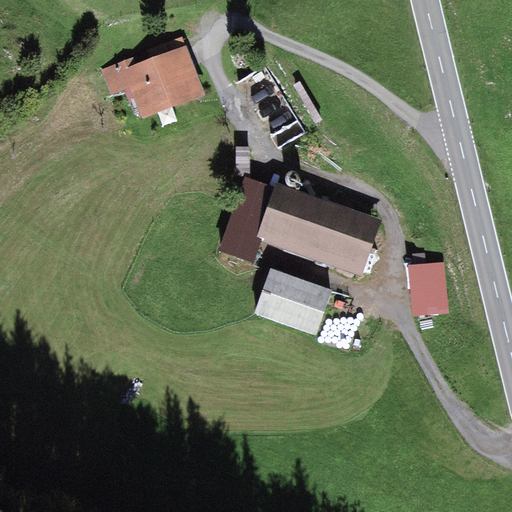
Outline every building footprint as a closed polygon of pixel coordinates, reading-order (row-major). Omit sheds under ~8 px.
[(137,81),(148,110),(190,94),(175,56),(168,59),(164,47),(148,53),(153,65),(134,72),(130,61),(104,71),(112,90),(137,81)] [(274,136),(295,123),(276,96),(279,95),(266,75),(243,91),(274,136)] [(279,191),(265,233),(357,265),(372,223),(279,191)] [(412,257),(417,314),(447,312),(442,267),(425,268),(424,256),(412,257)] [(256,314),(315,335),(330,293),(271,272),(256,314)]
